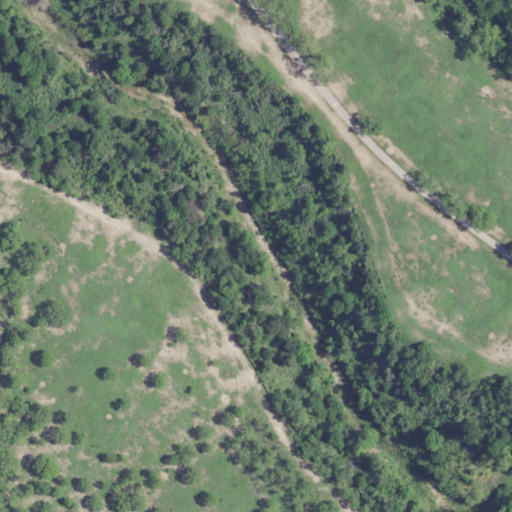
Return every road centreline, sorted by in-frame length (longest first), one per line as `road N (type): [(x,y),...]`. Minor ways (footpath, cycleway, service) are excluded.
road 1 (residential): [(0,184),(23,207),(159,266),(217,339),(293,511)]
road 2 (residential): [(511,256),(397,188),(235,0)]
